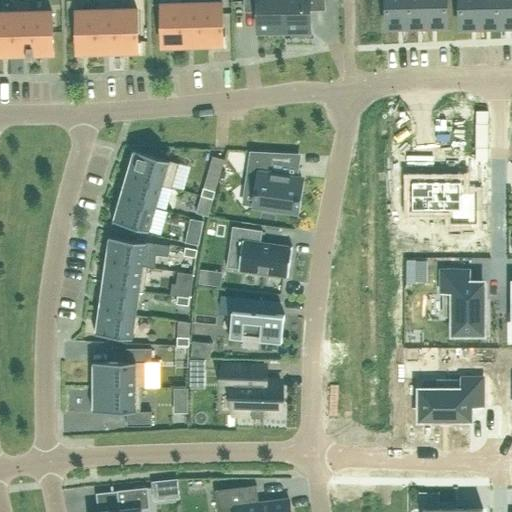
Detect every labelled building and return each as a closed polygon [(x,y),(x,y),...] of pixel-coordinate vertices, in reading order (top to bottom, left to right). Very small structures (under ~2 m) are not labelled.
[(284,32),(283,0),(244,0),(244,4),(258,4),(258,32),(284,32)] [(325,3),(325,0),(283,0),(284,32),(291,32),(292,36),(311,35),(310,3),(325,3)] [(406,0),(386,0),(387,27),(407,26),(406,0)] [(426,0),(406,0),(407,26),(427,26),(426,0)] [(447,0),(426,0),(427,26),(448,25),(447,0)] [(479,0),(459,0),(460,27),(481,27),(479,0)] [(499,0),(479,0),(481,27),(500,26),(499,0)] [(511,0),(499,0),(500,26),(511,25),(511,0)] [(223,44),(222,3),(202,4),(203,45),(223,44)] [(183,45),(181,4),(161,5),(162,46),(183,45)] [(203,45),(202,4),(181,4),(183,45),(203,45)] [(138,51),(137,10),(117,11),(118,52),(138,51)] [(98,52),(96,11),(76,11),(77,53),(98,52)] [(118,52),(117,11),(96,11),(98,52),(118,52)] [(53,53),(52,12),(32,13),(33,54),(53,53)] [(0,54),(13,54),(12,13),(0,13),(0,54)] [(33,54),(32,13),(12,13),(13,54),(28,54),(28,58),(33,58),(33,54)] [(133,151),(134,152),(127,175),(163,185),(172,188),(179,163),(134,150),(133,151)] [(255,198),(256,198),(255,207),(297,213),(302,179),(278,176),(281,155),(250,153),(245,191),(257,193),(257,194),(256,194),(255,198)] [(163,185),(127,175),(121,198),(156,208),(163,185)] [(409,178),(409,212),(425,212),(451,212),(451,224),(476,224),(476,191),(464,191),(464,178),(409,178)] [(203,188),(201,196),(213,199),(215,191),(203,188)] [(156,208),(121,198),(115,220),(113,219),(113,221),(149,231),(156,208)] [(292,247),(261,242),(262,230),(232,226),(229,251),(241,253),(238,269),(238,270),(288,277),(292,247)] [(200,237),(188,234),(186,243),(198,245),(200,237)] [(146,242),(109,237),(109,238),(110,238),(107,261),(143,266),(146,242)] [(31,240),(30,256),(46,256),(46,241),(31,240)] [(464,242),(464,254),(488,254),(488,243),(464,242)] [(185,247),(184,255),(196,258),(197,250),(185,247)] [(209,261),(218,277),(230,270),(221,254),(209,261)] [(0,256),(0,258),(1,284),(22,284),(21,255),(0,256)] [(107,261),(103,286),(139,291),(144,292),(148,266),(143,266),(107,261)] [(439,270),(439,295),(451,295),(451,321),(451,337),(485,336),(485,281),(472,281),(472,270),(439,270)] [(103,286),(100,310),(136,315),(139,291),(103,286)] [(272,314),(274,300),(221,295),(219,311),(232,313),(230,338),(244,339),(243,346),(259,348),(259,341),(282,343),(284,315),(272,314)] [(189,297),(177,296),(176,304),(188,305),(189,297)] [(136,315),(100,310),(97,332),(95,332),(95,334),(133,339),(136,315)] [(189,338),(177,337),(177,345),(189,346),(189,338)] [(93,362),(93,363),(94,363),(94,388),(141,388),(145,388),(145,362),(151,362),(151,348),(127,348),(127,362),(93,362)] [(234,390),(234,415),(252,415),(252,416),(264,417),(264,416),(280,416),(281,380),(265,380),(266,365),(223,364),(222,390),(234,390)] [(418,387),(418,422),(473,422),(473,409),(484,409),(485,376),(459,376),(459,387),(433,387),(418,387)] [(141,388),(94,388),(94,410),(93,410),(93,412),(127,412),(127,425),(152,425),(151,411),(141,411),(141,388)] [(162,497),(161,480),(152,481),(154,498),(162,497)] [(256,486),(215,491),(217,511),(290,511),(289,499),(259,503),(256,486)] [(141,511),(141,509),(150,508),(147,487),(118,491),(120,509),(108,510),(108,511),(99,511),(141,511)]
